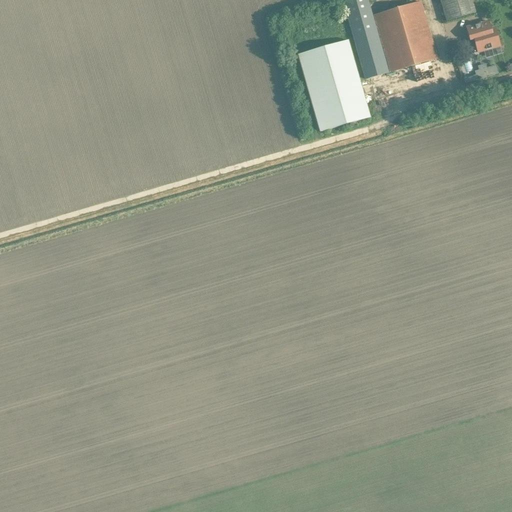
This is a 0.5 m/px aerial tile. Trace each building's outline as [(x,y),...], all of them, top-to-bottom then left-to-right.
[(365,79),(388,72),(367,0),(346,0),(342,1),(365,79)] [(476,12),(472,0),(440,0),(447,21),(476,12)] [(391,72),(437,58),(420,2),(374,16),(391,72)] [(500,46),(495,28),(491,29),(488,19),(466,26),(470,40),(474,39),(475,43),(471,44),(474,53),(500,46)] [(370,118),(348,40),(299,54),(321,132),(370,118)] [(500,60),(503,69),(511,67),(509,58),(500,60)]
